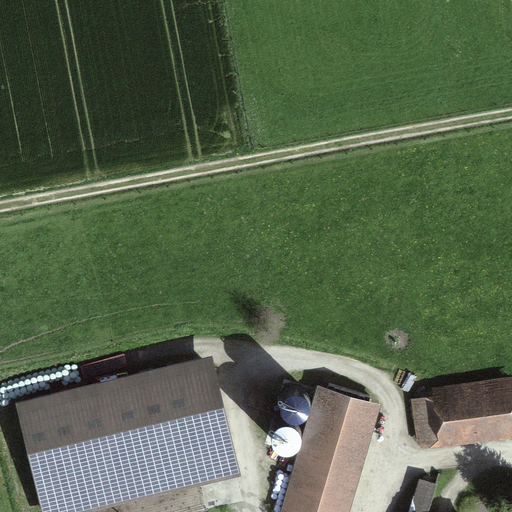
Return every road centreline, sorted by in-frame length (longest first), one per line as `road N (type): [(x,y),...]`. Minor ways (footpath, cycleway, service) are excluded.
road 1 (track): [(511,114),(0,210)]
road 2 (unclassified): [(378,511),(397,472),(425,460),(511,456)]
